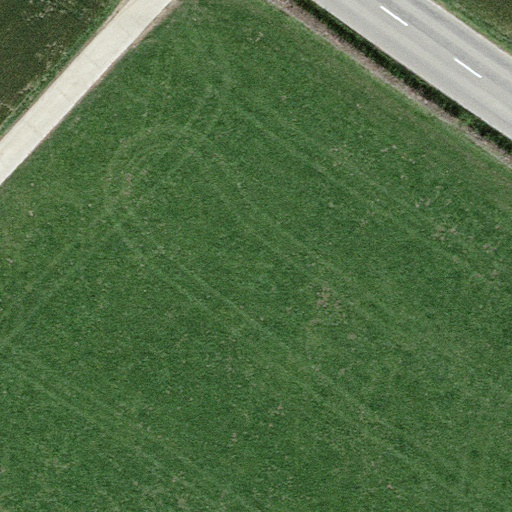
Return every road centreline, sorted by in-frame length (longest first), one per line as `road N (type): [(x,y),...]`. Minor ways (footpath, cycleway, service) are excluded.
road 1 (track): [(0,161),(144,0)]
road 2 (secondary): [(511,95),(370,0)]
